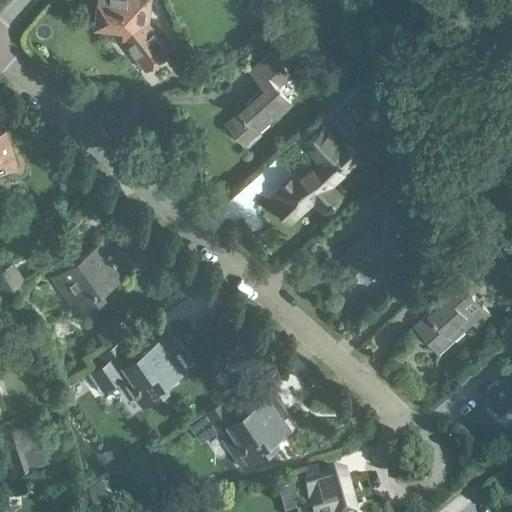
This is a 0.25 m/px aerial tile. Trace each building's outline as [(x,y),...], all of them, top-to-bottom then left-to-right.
[(151,0),(95,0),(93,25),(121,29),(120,42),(122,42),(145,70),(171,49),(149,21),(151,0)] [(184,51),(172,61),(177,67),(190,58),(184,51)] [(224,122),(243,144),(291,100),(278,86),(291,74),(270,51),(249,71),(263,87),(224,122)] [(387,62),(377,70),(387,80),(396,72),(387,62)] [(326,193),(323,190),(346,170),(333,155),(345,144),(341,139),(325,122),(305,141),(319,157),(271,200),(292,224),(301,215),(298,212),(312,200),(315,203),(326,193)] [(0,171),(17,166),(5,130),(0,131),(0,171)] [(420,142),(408,152),(416,161),(424,154),(420,142)] [(405,201),(389,182),(368,201),(382,217),(356,240),(358,242),(344,254),(367,281),(415,239),(392,213),(405,201)] [(13,212),(14,214),(8,216),(17,248),(35,242),(26,212),(13,212)] [(58,285),(79,314),(106,296),(102,290),(122,276),(111,260),(118,255),(105,236),(50,275),(57,286),(58,285)] [(415,326),(434,348),(449,335),(452,339),(454,337),(456,340),(465,332),(463,329),(471,322),(478,329),(492,316),(471,293),(485,281),(479,275),(491,264),(473,244),(461,255),(440,273),(454,289),(429,311),(430,312),(415,326)] [(0,272),(0,288),(4,294),(25,280),(13,263),(0,272)] [(102,390),(102,391),(129,373),(148,402),(169,388),(165,383),(189,367),(178,351),(181,349),(169,330),(145,347),(146,349),(132,358),(120,340),(97,355),(102,362),(89,371),(89,372),(87,374),(99,392),(102,390)] [(511,397),(511,336),(507,341),(511,346),(511,365),(496,381),(497,382),(484,394),(499,410),(511,397)] [(289,413),(273,389),(234,415),(223,398),(187,422),(200,441),(216,430),(242,469),(256,459),(273,447),(269,442),(291,427),(284,416),(289,413)] [(22,437),(18,425),(7,429),(19,470),(30,467),(26,454),(39,450),(34,433),(22,437)] [(480,469),(485,462),(478,456),(472,463),(480,469)] [(297,490),(300,500),(305,499),(306,502),(308,502),(310,509),(308,509),(309,511),(351,511),(352,511),(355,511),(353,501),(349,502),(341,474),(318,481),(314,469),(299,474),(303,489),(297,490)] [(88,478),(93,485),(105,477),(99,470),(88,478)] [(283,511),(295,511),(290,491),(278,494),(283,511)]
